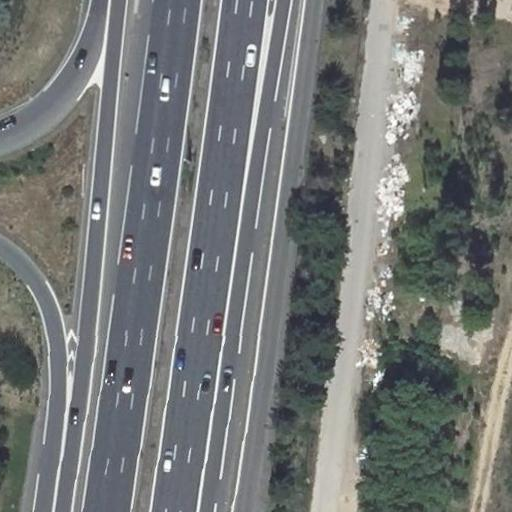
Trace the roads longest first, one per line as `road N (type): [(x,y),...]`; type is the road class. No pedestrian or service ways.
road 1 (trunk): [(204,511),(283,0)]
road 2 (trunk): [(172,511),(242,0)]
road 3 (trunk): [(170,0),(102,511)]
road 4 (trunk): [(120,0),(82,372),(56,511)]
road 5 (secondary): [(248,511),(312,0)]
road 6 (trunk): [(0,248),(46,299),(53,321),(52,511)]
road 7 (secondary): [(100,0),(88,46),(67,80),(26,124),(0,134)]
